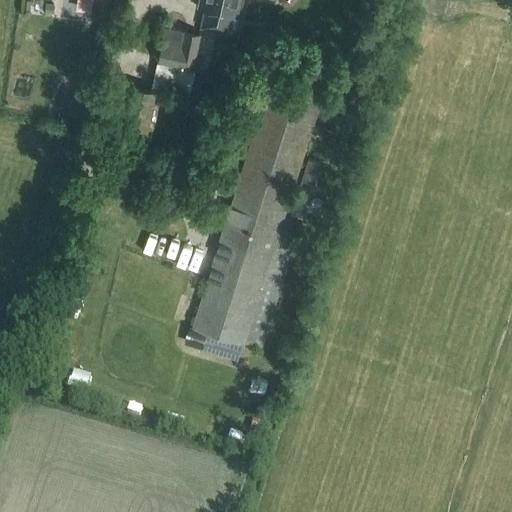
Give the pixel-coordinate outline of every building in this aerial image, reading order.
[(106,19),(108,0),(95,0),(93,18),(106,19)] [(199,0),(198,7),(205,9),(202,26),(228,32),(232,14),(239,16),(242,0),(199,0)] [(179,41),(182,29),(164,25),(161,37),(179,41)] [(192,69),(200,33),(184,30),(181,46),(161,41),(157,61),(192,69)] [(247,67),(226,60),(218,82),(240,89),(247,67)] [(243,342),(320,100),(269,83),(192,326),(243,342)] [(146,143),(156,89),(130,84),(119,138),(146,143)] [(310,203),(319,181),(306,176),(297,198),(310,203)]
